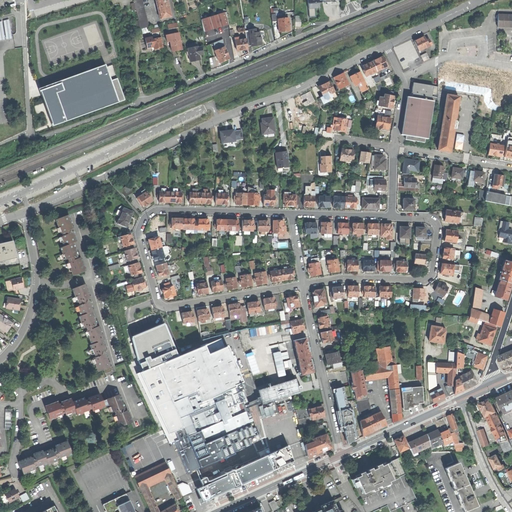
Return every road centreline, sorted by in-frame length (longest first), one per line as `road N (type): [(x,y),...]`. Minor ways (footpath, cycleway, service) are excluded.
road 1 (residential): [(25,212),(385,44)]
road 2 (residential): [(302,284),(168,307),(157,300),(138,233),(154,209),(291,214)]
road 3 (residential): [(389,0),(135,103)]
road 4 (residential): [(391,216),(435,222),(428,278),(302,284)]
road 5 (residential): [(340,455),(302,284)]
road 6 (residential): [(0,360),(30,317),(36,285),(25,212)]
road 7 (secondary): [(218,511),(340,455)]
road 8 (secondary): [(340,455),(461,399)]
